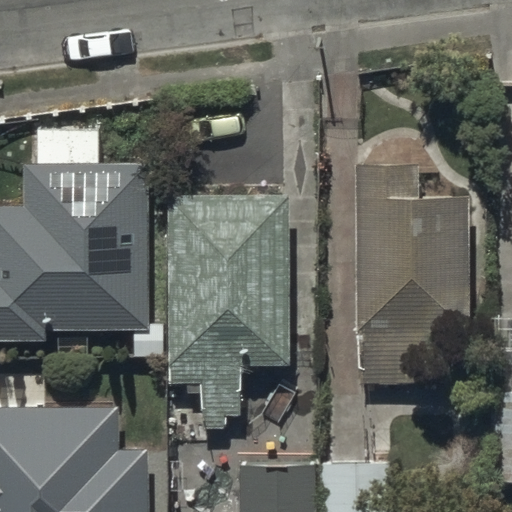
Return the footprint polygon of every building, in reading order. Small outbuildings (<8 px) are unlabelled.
[(0,334),(45,334),(45,324),(132,324),(132,355),(161,355),(161,320),(147,320),(147,159),(95,159),(95,122),(38,121),(38,158),(22,158),(22,200),(0,200),(0,334)] [(355,159),(356,379),(470,378),(469,191),(416,191),(416,158),(355,159)] [(287,362),(287,192),(167,193),(168,380),(203,379),(203,424),(229,423),(229,409),(245,409),(245,362),(287,362)] [(491,491),(511,491),(511,359),(491,360),(491,491)] [(0,511),(150,511),(151,448),(121,448),(122,406),(0,404),(0,511)] [(314,511),(314,460),(242,461),(242,511),(314,511)] [(326,461),(326,511),(396,511),(397,460),(326,461)]
